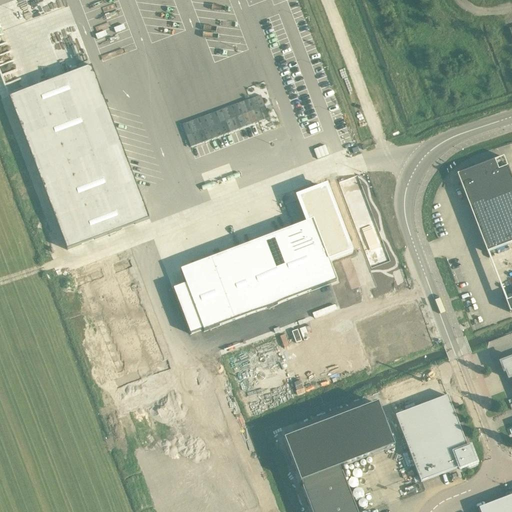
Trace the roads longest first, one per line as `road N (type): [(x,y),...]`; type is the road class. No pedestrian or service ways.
road 1 (unclassified): [(511,117),(429,153),(405,198),(411,238),(500,475)]
road 2 (track): [(416,167),(384,140),(331,0)]
